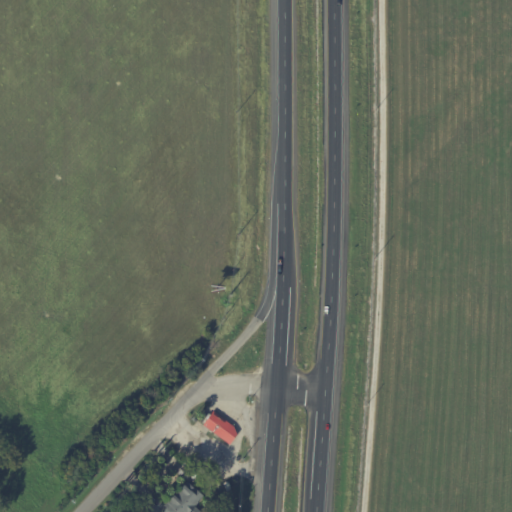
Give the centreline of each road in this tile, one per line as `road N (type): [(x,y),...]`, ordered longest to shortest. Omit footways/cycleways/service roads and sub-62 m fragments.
road 1 (trunk): [(282,0),(283,166),(262,511)]
road 2 (trunk): [(315,511),(332,210),(330,0)]
road 3 (residential): [(270,383),(198,385),(75,511)]
road 4 (residential): [(279,262),(258,317),(198,385)]
